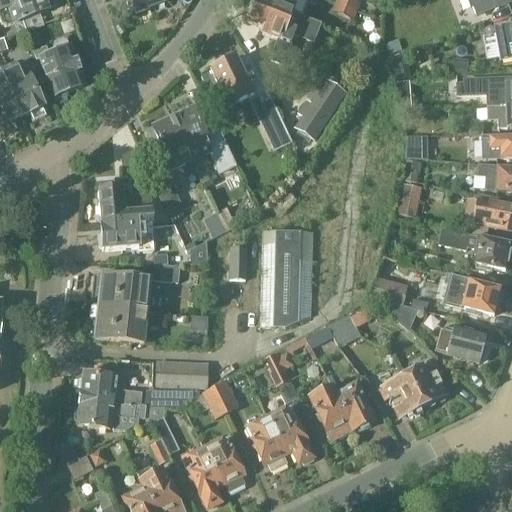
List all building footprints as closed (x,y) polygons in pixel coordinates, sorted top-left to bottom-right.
[(8,0),(0,3),(0,20),(2,26),(6,27),(12,25),(12,26),(50,12),(49,10),(57,7),(53,0),(8,0)] [(128,0),(129,1),(127,5),(130,12),(134,15),(135,17),(168,4),(168,2),(172,0),(128,0)] [(302,18),(293,14),(258,0),(257,3),(251,6),(247,15),(250,21),(249,24),(265,30),(263,36),(278,42),(270,61),(283,66),(302,18)] [(258,0),(293,14),(298,0),(258,0)] [(346,0),(336,0),(335,5),(356,13),(359,5),(346,0)] [(363,0),(366,5),(372,8),(375,0),(363,0)] [(511,0),(478,0),(484,14),(511,3),(511,0)] [(356,13),(335,5),(331,14),(353,22),(356,13)] [(511,60),(511,20),(509,21),(509,24),(493,27),(499,63),(511,60)] [(67,94),(84,88),(70,50),(69,50),(66,43),(63,42),(55,44),(54,48),(56,55),(49,57),(46,49),(33,53),(36,62),(39,61),(53,99),(55,99),(59,102),(66,99),(67,94)] [(398,42),(386,46),(390,56),(401,52),(398,42)] [(210,74),(201,78),(208,93),(217,88),(227,111),(250,101),(273,146),(287,139),(271,105),(272,104),(261,80),(248,59),(237,64),(235,61),(222,67),(219,66),(215,68),(213,71),(209,73),(210,74)] [(450,75),(467,77),(468,62),(452,60),(450,75)] [(21,64),(0,73),(0,74),(20,120),(30,116),(34,123),(45,118),(42,110),(43,110),(31,83),(28,77),(27,77),(21,64)] [(20,120),(0,74),(0,129),(4,137),(15,132),(12,124),(20,120)] [(511,79),(462,82),(462,85),(455,85),(455,99),(485,98),(486,109),(487,109),(506,108),(511,107),(511,79)] [(301,119),(294,130),(314,144),(346,96),(325,82),(310,105),(301,119)] [(511,107),(506,108),(487,109),(487,122),(497,122),(498,130),(511,130),(511,107)] [(176,114),(178,118),(172,121),(191,163),(210,155),(219,177),(236,170),(222,138),(207,144),(192,112),(190,113),(187,108),(176,114)] [(353,134),(349,139),(374,160),(370,165),(384,178),(400,159),(375,137),(384,126),(370,114),(359,128),(353,134)] [(156,153),(160,151),(165,163),(167,162),(172,172),(191,163),(172,121),(147,132),(156,153)] [(354,123),(348,130),(353,134),(359,128),(354,123)] [(468,128),(469,137),(482,137),(482,128),(468,128)] [(511,139),(502,140),(502,136),(482,137),(469,137),(469,148),(482,151),(501,150),(501,160),(511,159),(511,139)] [(406,139),(405,161),(427,162),(426,139),(406,139)] [(335,161),(329,168),(336,175),(343,168),(335,161)] [(419,165),(405,163),(403,183),(417,184),(419,165)] [(324,165),(284,212),(299,225),(339,178),(336,175),(329,168),(324,165)] [(511,193),(511,173),(499,173),(499,169),(479,168),(478,182),(485,182),(484,192),(497,193),(511,193)] [(158,188),(159,190),(167,207),(177,203),(179,202),(170,183),(158,188)] [(98,194),(101,229),(136,226),(136,230),(151,229),(150,214),(124,215),(123,192),(114,192),(113,184),(101,185),(101,193),(98,194)] [(396,217),(414,221),(421,191),(403,187),(396,217)] [(177,203),(167,207),(174,222),(183,217),(177,203)] [(511,209),(478,203),(473,226),(511,233),(511,209)] [(368,206),(365,215),(375,219),(378,209),(368,206)] [(225,234),(235,229),(226,210),(215,215),(225,234)] [(356,213),(339,272),(358,278),(375,219),(365,215),(356,213)] [(215,215),(203,222),(212,240),(225,234),(215,215)] [(280,217),(271,221),(276,230),(284,226),(280,217)] [(271,221),(217,250),(229,275),(242,268),(239,261),(280,239),(276,230),(271,221)] [(153,253),(151,229),(136,230),(136,226),(101,229),(101,237),(98,239),(99,249),(102,250),(102,253),(137,250),(138,255),(153,253)] [(438,248),(466,254),(466,252),(468,239),(469,237),(441,231),(438,248)] [(511,248),(478,241),(468,239),(466,252),(477,254),(474,267),(479,268),(478,271),(491,274),(492,270),(507,273),(511,248)] [(166,257),(153,258),(153,266),(166,266),(166,257)] [(179,270),(162,268),(160,284),(177,286),(179,270)] [(94,276),(90,307),(147,314),(150,282),(94,276)] [(452,277),(445,306),(464,310),(464,311),(469,312),(468,315),(480,319),(481,315),(496,319),(502,294),(470,286),(471,282),(452,277)] [(378,280),(372,301),(385,305),(402,309),(402,308),(407,288),(378,280)] [(284,302),(271,309),(284,333),(339,304),(334,295),(329,287),(288,308),(284,302)] [(343,290),(334,295),(339,304),(348,299),(343,290)] [(413,301),(411,309),(426,313),(428,305),(413,301)] [(402,308),(402,309),(385,305),(383,312),(396,324),(409,335),(418,312),(402,308)] [(147,314),(90,307),(86,339),(143,346),(147,314)] [(364,311),(350,318),(356,330),(370,323),(364,311)] [(356,330),(350,318),(327,329),(339,350),(360,339),(355,330),(356,330)] [(440,331),(434,353),(446,356),(479,365),(480,361),(483,359),(484,354),(482,351),(485,339),(453,331),(452,332),(452,334),(440,331)] [(323,345),(317,334),(306,340),(312,351),(323,345)] [(277,360),(283,372),(293,367),(287,355),(277,360)] [(277,360),(276,357),(265,362),(270,371),(267,373),(275,390),(289,384),(283,372),(277,360)] [(406,378),(422,411),(425,409),(429,411),(434,409),(435,404),(446,399),(436,378),(440,376),(434,364),(406,378)] [(153,371),(153,392),(157,392),(164,392),(165,372),(153,371)] [(80,402),(164,410),(176,411),(199,398),(200,393),(164,392),(157,392),(151,392),(141,395),(120,393),(120,392),(115,391),(116,380),(83,376),(82,379),(78,382),(77,391),(81,395),(80,402)] [(420,412),(422,411),(406,378),(378,392),(384,403),(388,401),(399,422),(409,417),(413,419),(419,416),(420,412)] [(225,384),(214,390),(227,417),(238,411),(225,384)] [(335,397),(351,433),(373,423),(355,386),(335,397)] [(347,435),(351,433),(335,397),(331,389),(310,400),(331,443),(336,441),(339,442),(346,439),(347,435)] [(227,417),(214,390),(201,396),(214,423),(227,417)] [(164,410),(80,402),(79,409),(74,412),(73,421),(77,425),(77,428),(111,431),(125,433),(137,427),(138,421),(144,421),(156,422),(163,419),(164,410)] [(289,410),(267,421),(285,457),(293,453),(299,466),(312,459),(289,410)] [(179,452),(163,420),(151,426),(160,444),(161,443),(168,458),(179,452)] [(282,458),(285,457),(267,421),(247,431),(264,467),(268,465),(272,473),(286,466),(282,458)] [(204,451),(222,488),(224,487),(228,494),(243,487),(240,479),(243,477),(225,441),(204,451)] [(160,444),(149,449),(158,467),(170,462),(168,458),(161,443),(160,444)] [(214,491),(222,488),(204,451),(183,462),(207,511),(220,504),(214,491)] [(76,482),(94,472),(87,458),(68,467),(76,482)] [(141,482),(144,490),(155,511),(181,511),(163,472),(153,477),(149,469),(137,475),(141,482)] [(155,511),(144,490),(124,499),(129,511),(155,511)] [(94,496),(97,504),(107,499),(104,492),(94,496)] [(107,499),(97,504),(100,511),(102,511),(111,508),(107,499)]
